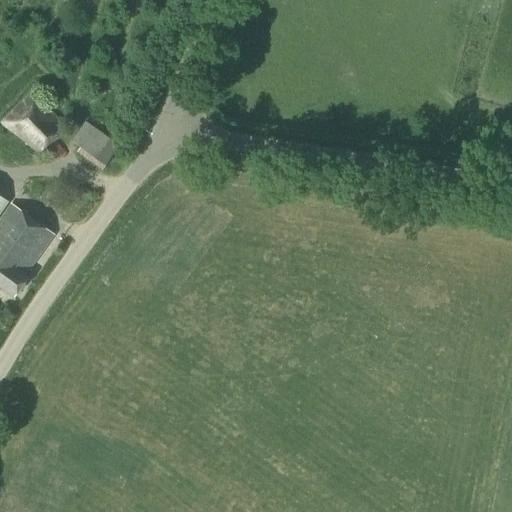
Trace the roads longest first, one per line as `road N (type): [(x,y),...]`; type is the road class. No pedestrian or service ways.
road 1 (unclassified): [(511,185),(159,131)]
road 2 (unclassified): [(0,374),(159,131)]
road 3 (unclassified): [(159,131),(202,0)]
